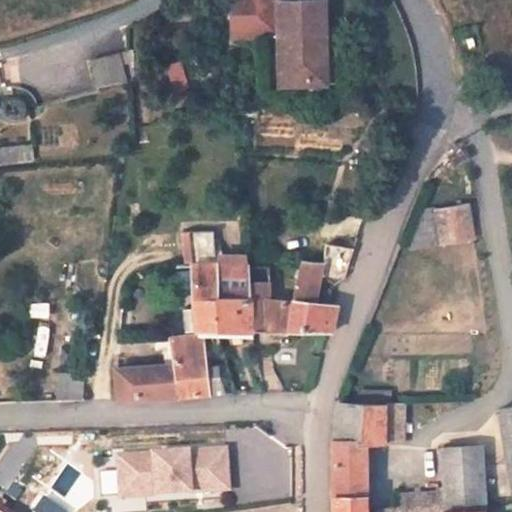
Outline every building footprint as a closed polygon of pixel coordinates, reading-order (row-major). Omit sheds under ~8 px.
[(282,0),(238,0),(238,23),(264,22),(265,38),(287,37),(288,82),(331,81),(330,1),(283,2),(282,0)] [(121,52),(88,58),(94,87),(127,81),(121,52)] [(160,70),(166,91),(188,85),(182,63),(160,70)] [(0,147),(0,165),(34,162),(32,143),(0,147)] [(435,251),(466,249),(464,217),(433,219),(435,251)] [(187,270),(190,270),(219,269),(218,235),(187,234),(187,270)] [(259,331),(254,282),(253,266),(219,269),(227,330),(259,331)] [(292,330),(333,331),(340,304),(316,304),(318,286),(345,286),(350,268),(297,267),(293,303),(292,330)] [(210,330),(227,330),(219,269),(190,270),(192,296),(195,336),(210,335),(210,330)] [(292,330),(293,303),(276,302),(275,281),(254,282),(259,331),(292,330)] [(46,357),(49,327),(36,326),(33,355),(46,357)] [(213,398),(212,367),(210,335),(195,336),(175,337),(178,367),(138,369),(141,400),(213,398)] [(59,345),(58,366),(75,367),(76,346),(59,345)] [(212,367),(213,398),(226,397),(222,367),(212,367)] [(84,398),(82,374),(55,375),(56,400),(84,398)] [(339,406),(336,511),(370,511),(374,456),(385,457),(387,410),(339,406)] [(511,500),(511,421),(499,422),(508,501),(511,500)] [(116,511),(146,510),(146,501),(231,496),(227,441),(112,449),(114,481),(94,482),(96,511),(116,511)] [(484,511),(479,458),(430,458),(431,489),(394,505),(394,511),(484,511)]
